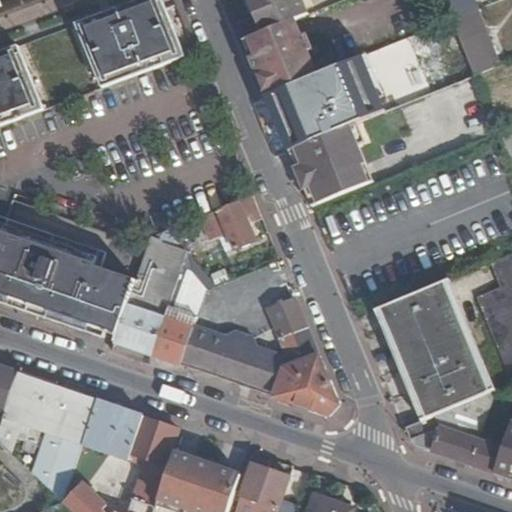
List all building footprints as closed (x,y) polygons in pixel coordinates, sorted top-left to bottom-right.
[(78,27),(102,87),(185,54),(162,0),(144,0),(82,25),(78,27)] [(132,0),(80,21),(82,25),(144,0),(132,0)] [(248,0),(256,18),(300,0),(248,0)] [(263,35),(297,21),(313,15),(306,0),(300,0),(256,18),(263,35)] [(442,0),(452,23),(479,12),(474,0),(442,0)] [(252,58),(304,38),(297,21),(263,35),(246,42),(252,58)] [(267,77),(275,96),(311,81),(320,77),(310,53),(315,51),(309,36),(304,38),(252,58),(259,75),(265,72),(267,77)] [(11,48),(13,53),(21,50),(19,45),(11,48)] [(0,127),(35,113),(13,53),(11,48),(0,52),(0,127)] [(13,53),(35,113),(45,109),(21,50),(13,53)] [(469,58),(450,65),(457,81),(476,74),(469,58)] [(365,106),(349,65),(320,77),(311,81),(316,94),(323,91),(335,118),(365,106)] [(474,78),(476,84),(495,76),(493,70),(474,78)] [(261,80),(269,98),(275,96),(267,77),(261,80)] [(452,105),(468,98),(463,88),(448,94),(452,105)] [(299,150),(320,142),(311,122),(283,134),(291,153),(299,150)] [(511,128),(498,135),(511,168),(511,128)] [(347,176),(367,167),(352,129),(320,142),(299,150),(306,168),(298,171),(307,192),(315,189),(334,181),(332,175),(338,172),(347,176)] [(291,153),(298,171),(306,168),(299,150),(291,153)] [(322,206),(375,185),(367,167),(347,176),(334,181),(315,189),(322,206)] [(334,181),(347,176),(338,172),(332,175),(334,181)] [(314,210),(322,206),(315,189),(307,192),(314,210)] [(242,204),(220,213),(237,252),(258,243),(242,204)] [(0,305),(118,346),(142,274),(0,226),(0,305)] [(163,241),(154,240),(142,274),(118,346),(153,358),(184,271),(189,254),(186,250),(162,243),(163,241)] [(511,257),(494,264),(504,289),(479,299),(511,378),(511,257)] [(194,275),(184,271),(153,358),(183,368),(196,330),(199,320),(180,314),(194,275)] [(450,282),(383,309),(428,419),(438,414),(493,392),(450,282)] [(342,406),(298,298),(269,310),(291,358),(290,360),(277,400),(329,417),(342,406)] [(277,400),(290,360),(261,351),(257,342),(236,335),(226,340),(196,330),(183,368),(277,400)] [(0,410),(8,413),(20,376),(0,369),(0,410)] [(22,453),(39,457),(62,390),(20,376),(8,413),(0,436),(0,444),(12,456),(19,439),(26,442),(22,453)] [(33,475),(65,505),(84,447),(99,403),(62,390),(39,457),(33,475)] [(424,451),(497,475),(505,451),(472,441),(486,397),(439,416),(438,414),(428,419),(409,426),(415,441),(419,439),(424,451)] [(144,420),(145,418),(99,403),(84,447),(131,461),(133,455),(144,420)] [(144,420),(133,455),(161,464),(155,483),(163,486),(170,466),(168,465),(179,432),(144,420)] [(511,428),(505,451),(497,475),(511,480),(511,428)] [(157,508),(168,511),(175,511),(192,461),(192,460),(176,455),(159,502),(157,508)] [(175,511),(231,511),(236,497),(243,477),(192,461),(175,511)] [(278,511),(290,478),(247,464),(243,477),(236,497),(242,499),(278,511)] [(280,511),(292,479),(290,478),(278,511),(280,511)] [(155,511),(157,508),(159,502),(140,495),(134,511),(104,511),(108,509),(83,486),(65,505),(71,511),(155,511)] [(237,511),(278,511),(242,499),(237,511)] [(355,511),(316,499),(311,511),(355,511)]
